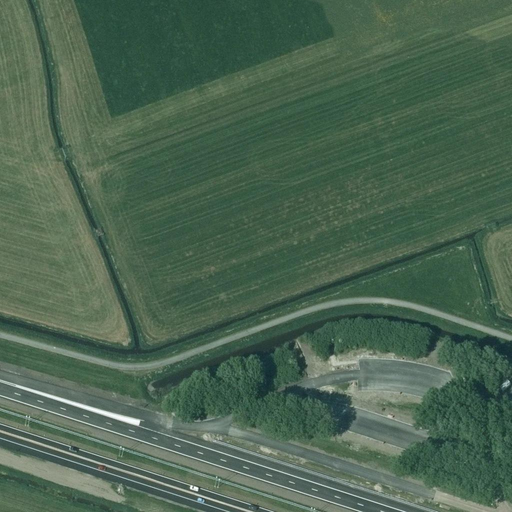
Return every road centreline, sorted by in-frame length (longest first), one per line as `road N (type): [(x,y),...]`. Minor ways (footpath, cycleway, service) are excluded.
road 1 (motorway): [(382,511),(0,388)]
road 2 (motorway): [(0,434),(242,511)]
road 3 (motorway): [(202,427),(0,375)]
